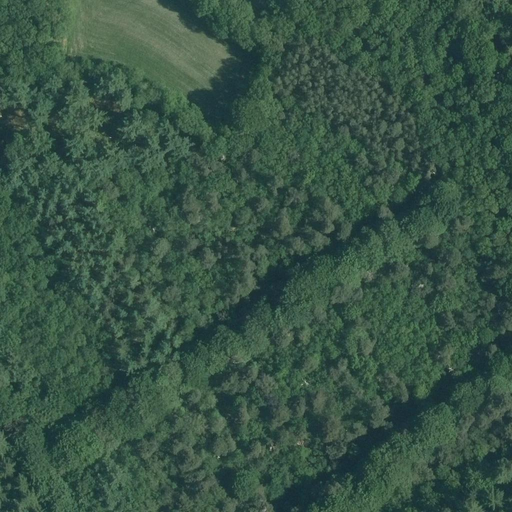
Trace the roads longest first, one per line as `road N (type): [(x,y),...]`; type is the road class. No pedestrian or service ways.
road 1 (track): [(511,161),(45,465)]
road 2 (track): [(511,129),(451,0)]
